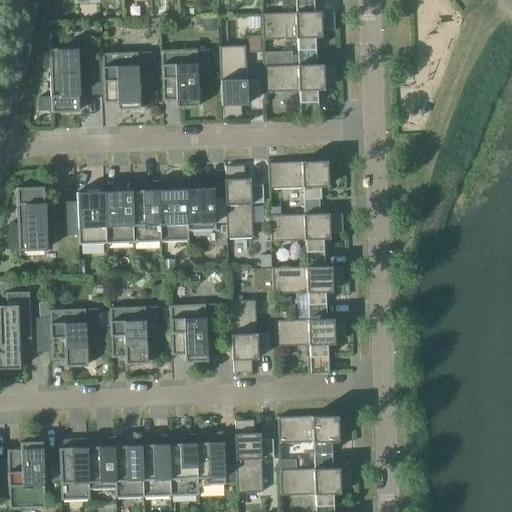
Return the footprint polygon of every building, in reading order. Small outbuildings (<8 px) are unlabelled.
[(261,14),(262,40),(296,39),(297,51),(314,50),(314,38),(321,38),(321,32),(334,31),(333,13),(320,14),(320,12),(261,14)] [(260,53),(259,37),(247,37),(247,54),(260,53)] [(244,46),(223,47),(218,47),(218,52),(219,61),(220,106),(222,106),(223,119),(241,118),(240,105),(246,105),(246,98),(258,98),(258,80),(246,81),(244,46)] [(76,49),(48,50),(50,97),(38,98),(39,112),(50,111),(51,113),(78,112),(76,49)] [(160,52),(161,102),(175,101),(175,108),(198,107),(196,73),(209,72),(208,50),(160,52)] [(101,62),(102,94),(103,104),(116,104),(116,111),(139,110),(138,75),(150,74),(149,52),(101,54),(101,62)] [(102,94),(101,62),(88,62),(89,94),(102,94)] [(263,67),(264,93),(298,92),(299,104),(316,103),(316,91),(323,91),(323,84),(336,84),(335,65),(322,66),(322,65),(263,67)] [(267,163),(268,189),(302,188),(303,200),(320,199),(320,187),(327,187),(326,161),(267,163)] [(225,167),(225,180),(223,180),(224,197),(225,224),(226,239),(251,238),(250,204),(262,203),(261,186),(249,186),(249,179),(243,179),(243,166),(225,167)] [(185,189),(187,232),(214,231),(214,224),(225,224),(224,197),(213,198),(213,188),(202,188),(202,180),(185,181),(185,189)] [(157,183),(157,190),(159,242),(187,241),(187,232),(185,189),(169,190),(169,182),(157,183)] [(129,184),(130,191),(132,243),(159,242),(157,190),(142,191),(142,183),(129,184)] [(9,224),(4,248),(17,251),(45,250),(42,187),(15,188),(17,225),(9,224)] [(130,191),(102,192),(104,244),(132,243),(130,191)] [(104,244),(102,192),(75,193),(76,204),(77,235),(77,246),(104,244)] [(77,235),(76,204),(62,204),(63,236),(77,235)] [(269,216),(270,242),(304,241),(305,253),(322,252),(322,240),(329,240),(329,233),(342,233),(341,215),(328,215),(328,214),(269,216)] [(269,267),(269,251),(259,251),(259,267),(269,267)] [(330,266),(271,269),(272,295),(306,293),(307,305),(307,320),(325,319),(324,305),(324,293),(331,292),(331,286),(344,286),(343,267),(330,268),(330,266)] [(228,302),(230,361),(232,361),(232,373),(251,373),(250,360),(256,360),(256,353),(268,352),(267,334),(255,335),(254,301),(228,302)] [(170,356),(171,356),(183,355),(184,363),(206,362),(205,327),(217,326),(217,304),(168,306),(170,356)] [(17,306),(0,306),(0,369),(19,369),(17,306)] [(110,358),(111,358),(124,358),(124,365),(146,364),(145,329),(157,329),(157,307),(108,309),(110,358)] [(49,318),(50,350),(50,361),(64,360),(64,367),(86,366),(85,331),(98,331),(97,309),(48,311),(49,318)] [(36,351),(50,350),(49,318),(35,319),(36,351)] [(273,321),(274,347),(308,346),(309,358),(326,357),(326,345),(333,345),(333,339),(346,338),(345,320),(332,320),(332,319),(273,321)] [(277,418),(278,444),(312,442),(312,454),(330,454),(330,442),(337,441),(336,415),(277,418)] [(234,421),(235,434),(233,434),(234,443),(235,484),(236,493),(262,492),(260,458),(272,457),(272,440),(260,440),(259,433),(253,433),(252,421),(234,421)] [(193,436),(194,443),(196,496),(197,496),(197,486),(235,484),(234,443),(223,443),(223,442),(206,443),(206,435),(193,436)] [(166,437),(167,444),(169,497),(196,496),(194,443),(179,444),(179,436),(167,437),(166,437)] [(139,438),(139,445),(141,498),(169,497),(167,444),(152,445),(152,437),(139,438)] [(112,446),(114,489),(114,499),(141,498),(139,445),(125,446),(124,439),(112,439),(112,446)] [(85,440),(85,447),(87,500),(89,500),(88,490),(114,489),(112,446),(98,447),(97,440),(86,440),(85,440)] [(87,500),(85,447),(70,448),(70,441),(58,441),(60,501),(87,500)] [(6,461),(8,493),(8,510),(44,508),(41,442),(19,443),(19,450),(6,451),(6,461)] [(279,470),(280,496),(314,495),(315,507),(332,506),(332,494),(339,494),(338,488),(351,487),(351,469),(338,469),(338,468),(279,470)]
